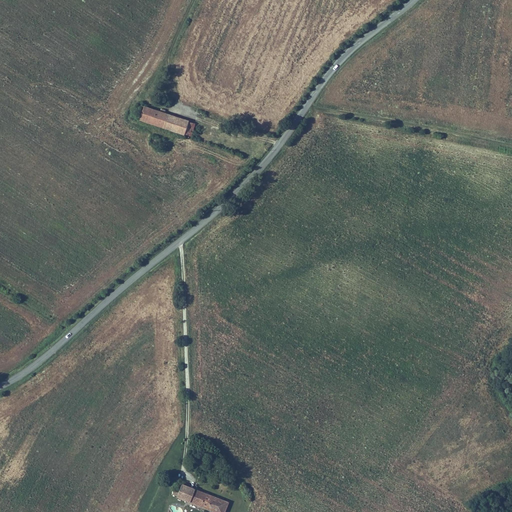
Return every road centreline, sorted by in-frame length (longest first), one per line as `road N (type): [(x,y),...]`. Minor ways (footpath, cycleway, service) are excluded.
road 1 (tertiary): [(413,0),(346,54),(217,211),(0,386)]
road 2 (track): [(279,143),(200,120),(174,100),(169,57),(193,0)]
road 3 (track): [(511,144),(307,104)]
